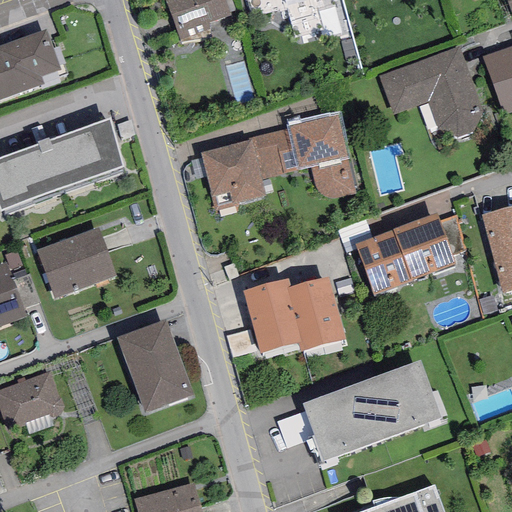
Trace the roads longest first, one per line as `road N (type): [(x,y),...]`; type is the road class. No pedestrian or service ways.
road 1 (residential): [(259,511),(115,0)]
road 2 (unknown): [(0,373),(199,298)]
